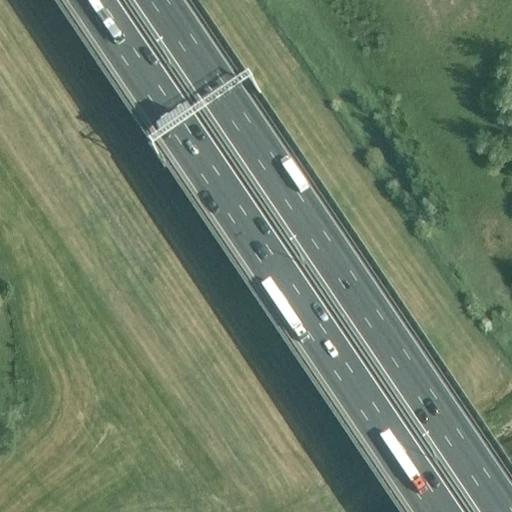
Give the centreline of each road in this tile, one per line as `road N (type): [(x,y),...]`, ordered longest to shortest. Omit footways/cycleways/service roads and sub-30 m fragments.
road 1 (motorway): [(90,0),(435,511)]
road 2 (motorway): [(501,511),(158,0)]
